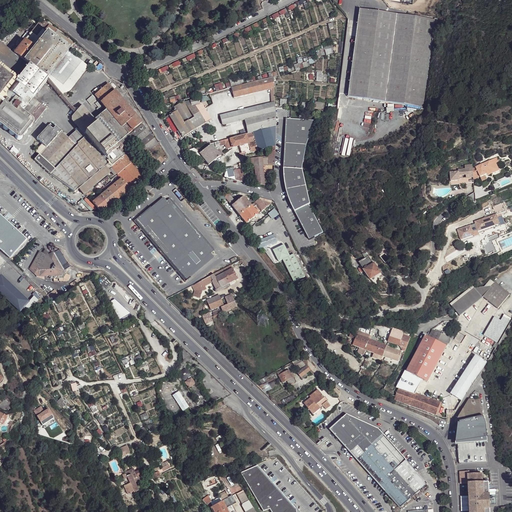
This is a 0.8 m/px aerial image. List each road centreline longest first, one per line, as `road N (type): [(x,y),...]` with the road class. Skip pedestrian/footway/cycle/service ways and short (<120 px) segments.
road 1 (unclassified): [(176,160),(339,382),(442,443)]
road 2 (primary): [(369,511),(113,247)]
road 3 (primary): [(100,262),(355,511)]
road 4 (unknown): [(299,332),(343,311),(417,302),(445,237)]
road 5 (unclassified): [(289,0),(126,79)]
road 6 (unknown): [(455,420),(447,380),(470,335),(511,298)]
road 7 (residential): [(442,443),(511,323)]
